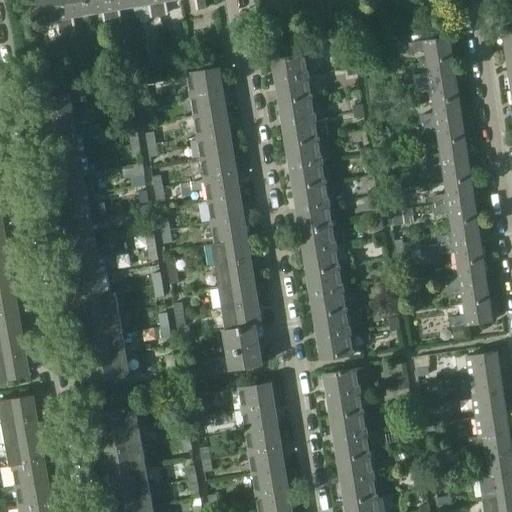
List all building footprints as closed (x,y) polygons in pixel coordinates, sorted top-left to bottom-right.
[(60,33),(67,32),(61,0),(36,0),(40,22),(58,19),(60,33)] [(87,13),(84,0),(61,0),(67,32),(69,44),(75,43),(71,16),(87,13)] [(108,0),(84,0),(87,13),(104,11),(106,25),(113,24),(108,0)] [(132,0),(108,0),(113,24),(119,23),(117,8),(133,5),(132,0)] [(161,27),(160,22),(156,0),(132,0),(133,5),(150,3),(152,17),(153,28),(161,27)] [(164,0),(156,0),(160,22),(166,21),(166,15),(163,0),(164,0)] [(204,0),(196,0),(198,9),(206,8),(204,0)] [(511,27),(503,29),(506,50),(511,49),(511,27)] [(451,58),(448,37),(409,43),(411,53),(426,50),(428,62),(451,58)] [(273,59),(277,81),(307,76),(303,54),(273,59)] [(454,78),(451,58),(428,62),(430,73),(414,75),(415,84),(454,78)] [(188,73),(192,95),(222,90),(218,68),(188,73)] [(356,68),(347,70),(348,76),(357,75),(356,68)] [(307,76),(277,81),(280,103),(310,98),(307,76)] [(454,78),(415,84),(417,93),(432,91),(434,102),(457,99),(454,78)] [(138,91),(140,103),(148,102),(146,90),(138,91)] [(222,90),(192,95),(195,116),(225,111),(222,90)] [(45,98),(49,118),(71,114),(69,103),(85,100),(83,91),(45,98)] [(122,93),(124,105),(132,104),(130,91),(122,93)] [(310,98),(280,103),(284,124),(314,119),(310,98)] [(460,119),(457,99),(434,102),(436,113),(420,116),(421,125),(460,119)] [(148,102),(140,103),(142,111),(150,110),(148,102)] [(225,111),(195,116),(199,138),(229,133),(225,111)] [(71,114),(49,118),(52,138),(81,133),(82,134),(91,133),(89,123),(73,126),(71,114)] [(124,125),(136,123),(134,116),(122,118),(124,125)] [(314,119),(284,124),(287,145),(317,140),(314,119)] [(463,139),(460,119),(421,125),(423,134),(439,131),(440,142),(463,139)] [(145,133),(147,146),(155,145),(153,132),(145,133)] [(81,133),(52,138),(56,159),(85,153),(82,134),(81,133)] [(129,134),(131,145),(139,144),(137,133),(129,134)] [(229,133),(199,138),(202,159),(232,154),(229,133)] [(368,144),(366,133),(358,134),(360,145),(368,144)] [(466,159),(463,139),(440,142),(442,154),(426,156),(428,165),(466,159)] [(317,140),(287,145),(291,166),(321,161),(317,140)] [(139,144),(131,145),(133,158),(141,157),(139,144)] [(155,145),(147,146),(149,157),(157,156),(155,145)] [(85,153),(56,159),(59,179),(89,174),(89,173),(85,153)] [(232,154),(202,159),(206,180),(236,175),(232,154)] [(469,179),(466,159),(428,165),(429,174),(445,172),(446,183),(469,179)] [(321,161),(291,166),(294,188),(324,183),(321,161)] [(144,176),(142,164),(134,165),(134,166),(129,167),(129,173),(135,172),(136,177),(144,176)] [(89,174),(59,179),(63,199),(86,195),(84,184),(99,181),(98,171),(89,173),(89,174)] [(152,176),(153,182),(154,189),(154,190),(163,188),(161,175),(152,176)] [(236,175),(206,180),(209,202),(239,197),(236,175)] [(472,199),(469,179),(446,183),(448,194),(432,196),(434,205),(472,199)] [(190,183),(180,185),(182,197),(193,196),(190,183)] [(324,183),(294,188),(298,209),(328,204),(324,183)] [(154,190),(156,202),(165,201),(163,189),(154,190)] [(86,195),(63,199),(66,219),(105,212),(103,203),(88,206),(86,195)] [(239,197),(209,202),(213,223),(243,218),(239,197)] [(475,220),(472,199),(434,205),(435,214),(451,212),(453,223),(475,220)] [(328,204),(298,209),(301,230),(331,225),(328,204)] [(140,206),(141,216),(149,215),(148,205),(140,206)] [(402,210),(391,212),(394,226),(404,224),(402,210)] [(105,212),(66,219),(70,239),(93,235),(91,224),(106,221),(105,212)] [(159,220),(161,231),(169,230),(167,218),(159,220)] [(213,223),(216,244),(246,239),(243,218),(213,223)] [(479,240),(475,220),(453,223),(454,234),(438,237),(440,246),(479,240)] [(331,225),(301,230),(305,252),(335,247),(331,225)] [(169,230),(161,231),(163,244),(171,242),(169,230)] [(145,235),(147,247),(156,246),(154,234),(145,235)] [(93,235),(70,239),(73,259),(103,254),(103,255),(112,253),(110,244),(95,246),(93,235)] [(246,239),(216,244),(212,244),(215,266),(250,261),(246,239)] [(394,240),(396,252),(403,251),(401,239),(394,240)] [(482,260),(479,240),(440,246),(441,255),(457,252),(459,263),(482,260)] [(156,246),(147,247),(149,259),(157,258),(156,246)] [(440,246),(427,248),(429,261),(442,259),(441,255),(440,246)] [(335,247),(305,252),(308,273),(338,268),(335,247)] [(403,253),(396,254),(398,267),(406,266),(403,253)] [(103,254),(73,259),(77,279),(106,274),(103,255),(103,254)] [(166,260),(168,274),(176,273),(174,259),(166,260)] [(485,280),(482,260),(459,263),(460,275),(445,277),(446,286),(485,280)] [(250,261),(215,266),(219,288),(253,282),(250,261)] [(383,272),(390,271),(388,261),(381,262),(383,272)] [(338,268),(308,273),(312,294),(342,289),(338,268)] [(6,269),(0,269),(0,291),(10,290),(6,269)] [(160,273),(152,274),(154,286),(162,285),(160,273)] [(176,273),(168,274),(170,284),(178,283),(176,273)] [(106,274),(77,279),(80,300),(110,294),(106,274)] [(488,300),(485,280),(446,286),(447,295),(463,293),(465,304),(488,300)] [(391,281),(382,283),(384,289),(392,288),(391,281)] [(253,282),(219,288),(222,309),(257,303),(253,282)] [(164,297),(162,285),(154,286),(148,287),(150,295),(155,294),(156,298),(164,297)] [(342,289),(312,294),(315,316),(345,311),(342,289)] [(10,290),(0,291),(0,313),(13,311),(10,290)] [(110,294),(80,300),(84,320),(119,314),(115,293),(110,294)] [(491,321),(488,300),(465,304),(466,315),(451,317),(452,327),(491,321)] [(181,303),(173,304),(175,317),(183,315),(181,303)] [(222,309),(226,329),(226,330),(260,325),(257,303),(222,309)] [(13,311),(0,313),(0,335),(17,332),(13,311)] [(345,311),(315,316),(319,337),(349,332),(345,311)] [(158,315),(160,327),(169,325),(167,313),(158,315)] [(119,314),(84,320),(88,340),(123,334),(119,314)] [(183,315),(175,317),(177,328),(185,327),(183,315)] [(388,319),(390,326),(398,324),(397,318),(388,319)] [(226,330),(226,329),(225,330),(229,357),(198,363),(200,375),(233,370),(232,369),(261,365),(257,339),(263,335),(261,324),(260,325),(226,330)] [(169,325),(160,327),(162,339),(170,337),(169,325)] [(17,332),(0,335),(0,357),(21,354),(17,332)] [(349,332),(319,337),(322,360),(352,355),(349,332)] [(123,334),(88,340),(91,360),(126,354),(123,334)] [(467,356),(470,377),(499,373),(496,352),(467,356)] [(21,354),(0,357),(0,379),(25,376),(21,354)] [(126,354),(91,360),(95,381),(118,377),(118,376),(130,374),(126,354)] [(165,356),(167,368),(175,367),(173,355),(165,356)] [(403,367),(402,359),(393,361),(395,368),(403,367)] [(416,369),(417,376),(429,375),(428,368),(416,369)] [(325,374),(328,396),(358,391),(355,369),(325,374)] [(499,373),(470,377),(473,397),(502,393),(499,373)] [(398,378),(399,385),(408,383),(407,376),(398,378)] [(240,388),(243,410),(273,405),(270,383),(240,388)] [(358,391),(328,396),(332,417),(362,412),(358,391)] [(502,393),(473,397),(476,417),(505,413),(502,393)] [(0,400),(0,422),(32,417),(28,395),(0,400)] [(420,398),(421,405),(433,404),(432,396),(420,398)] [(203,417),(202,409),(200,399),(192,401),(195,418),(203,417)] [(433,404),(421,405),(422,412),(434,410),(433,404)] [(273,405),(243,410),(247,431),(277,426),(273,405)] [(100,412),(104,433),(139,426),(135,406),(100,412)] [(362,412),(332,417),(335,438),(365,434),(362,412)] [(505,413),(476,417),(479,437),(508,433),(505,413)] [(32,417),(0,422),(0,436),(1,445),(36,439),(32,417)] [(203,417),(195,418),(197,430),(205,429),(203,417)] [(405,420),(406,427),(415,426),(414,419),(405,420)] [(424,425),(425,432),(437,430),(436,423),(424,425)] [(139,426),(104,433),(107,453),(142,447),(139,426)] [(188,426),(180,427),(182,440),(190,439),(188,426)] [(277,426),(247,431),(250,452),(280,447),(277,426)] [(508,433),(479,437),(469,438),(471,448),(486,445),(488,457),(511,453),(508,433)] [(365,434),(335,438),(339,460),(369,455),(365,434)] [(210,459),(208,447),(211,447),(209,437),(198,439),(202,461),(210,459)] [(36,439),(1,445),(5,466),(10,465),(39,460),(36,439)] [(190,439),(182,440),(184,451),(192,450),(190,439)] [(142,447),(107,453),(111,473),(146,467),(142,447)] [(280,447),(250,452),(254,474),(284,469),(280,447)] [(511,459),(511,453),(488,457),(490,468),(474,470),(475,480),(480,480),(479,479),(511,473),(511,459)] [(369,455),(339,460),(342,481),(372,476),(369,455)] [(210,459),(202,461),(204,472),(212,471),(210,459)] [(10,465),(13,486),(43,481),(39,460),(10,465)] [(194,466),(186,468),(188,480),(196,478),(194,466)] [(146,467),(111,473),(114,493),(149,487),(146,467)] [(284,469),(254,474),(257,495),(287,490),(284,469)] [(511,473),(479,479),(480,480),(482,499),(511,494),(511,473)] [(372,476),(342,481),(346,502),(376,497),(372,476)] [(196,478),(188,480),(190,491),(198,490),(196,478)] [(43,481),(13,486),(17,508),(47,502),(43,481)] [(149,487),(114,493),(117,511),(123,511),(153,507),(149,487)] [(287,490),(257,495),(260,511),(287,511),(291,511),(287,490)] [(511,511),(511,494),(482,499),(484,511),(511,511)] [(208,496),(209,503),(217,502),(216,495),(208,496)] [(378,511),(376,497),(346,502),(347,511),(378,511)] [(437,498),(438,506),(450,504),(449,497),(437,498)] [(48,511),(47,502),(17,508),(17,511),(48,511)] [(218,511),(217,502),(209,503),(210,511),(218,511)]
